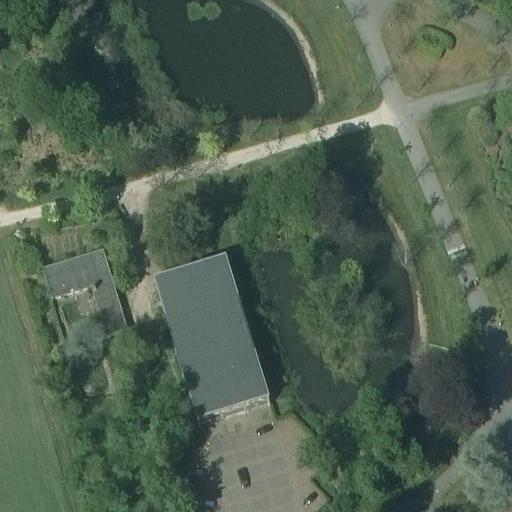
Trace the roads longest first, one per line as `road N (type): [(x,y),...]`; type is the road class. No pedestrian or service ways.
road 1 (track): [(0,224),(399,112)]
road 2 (residential): [(511,402),(399,112)]
road 3 (residential): [(511,414),(414,511)]
